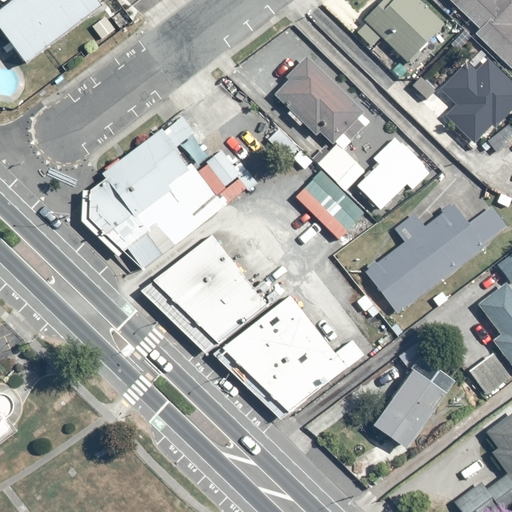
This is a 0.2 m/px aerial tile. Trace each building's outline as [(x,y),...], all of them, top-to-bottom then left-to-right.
[(85,0),(0,0),(0,46),(7,56),(85,0)] [(370,16),(356,31),(370,46),(381,34),(408,62),(446,26),(420,0),(387,0),(371,16),(370,16)] [(511,0),(450,0),(481,29),(476,34),(511,68),(511,0)] [(338,144),(369,111),(311,57),(276,95),(330,146),(316,161),(339,182),(358,162),(338,144)] [(467,62),(451,77),(441,87),(458,104),(446,116),(456,127),(474,144),(511,106),(511,82),(488,59),(476,71),(467,62)] [(71,210),(122,261),(210,193),(146,121),(72,182),(71,210)] [(511,141),(511,127),(509,123),(487,140),(497,153),(511,141)] [(431,171),(396,134),(372,157),(378,163),(357,184),(381,210),(410,183),(414,188),(431,171)] [(365,213),(319,168),(303,185),(348,230),(365,213)] [(469,222),(453,201),(423,224),(415,214),(395,229),(404,240),(365,270),(398,313),(509,228),(491,205),(469,222)] [(133,271),(153,291),(212,247),(194,224),(133,271)] [(231,272),(212,247),(153,291),(177,315),(231,272)] [(511,253),(497,265),(511,284),(511,253)] [(249,295),(231,272),(177,315),(198,335),(249,295)] [(511,289),(508,283),(479,305),(500,334),(493,339),(511,364),(511,289)] [(218,355),(287,303),(273,284),(201,338),(218,355)] [(235,371),(301,322),(287,303),(218,355),(235,371)] [(252,388),(316,341),(301,322),(235,371),(252,388)] [(397,355),(411,373),(375,423),(409,448),(458,380),(429,360),(436,354),(422,336),(397,355)] [(316,341),(252,388),(269,405),(330,360),(316,341)] [(511,377),(495,354),(470,371),(487,394),(511,377)] [(0,428),(10,421),(0,407),(0,428)] [(456,502),(463,511),(502,511),(511,505),(511,413),(487,432),(499,448),(494,452),(509,474),(487,490),(481,483),(456,502)]
